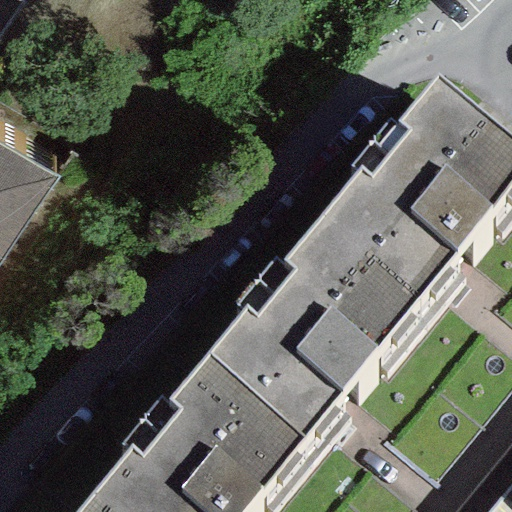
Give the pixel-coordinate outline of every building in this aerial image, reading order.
[(357,171),(322,214),(422,293),(511,180),(511,138),(435,77),(399,123),(388,114),(348,164),(357,171)] [(0,142),(0,264),(59,178),(0,142)] [(246,307),(205,356),(304,438),(422,293),(322,214),(282,262),(273,254),(236,299),(246,307)] [(129,447),(92,491),(117,511),(240,511),(304,438),(205,356),(165,401),(157,394),(119,439),(129,447)] [(511,511),(511,481),(486,511),(511,511)] [(117,511),(92,491),(73,511),(117,511)]
